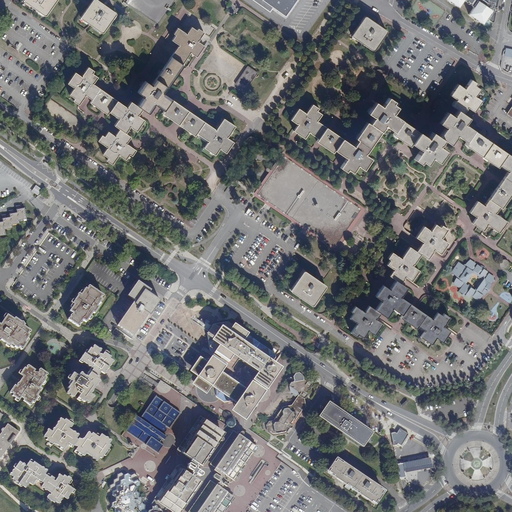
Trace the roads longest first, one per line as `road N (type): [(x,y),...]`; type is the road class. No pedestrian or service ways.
road 1 (residential): [(5,4),(63,48),(18,117),(191,234),(221,200)]
road 2 (residential): [(267,288),(411,380),(465,375),(511,321)]
road 3 (residential): [(192,278),(335,375)]
road 4 (residential): [(65,192),(192,278)]
road 5 (residential): [(496,75),(365,0)]
